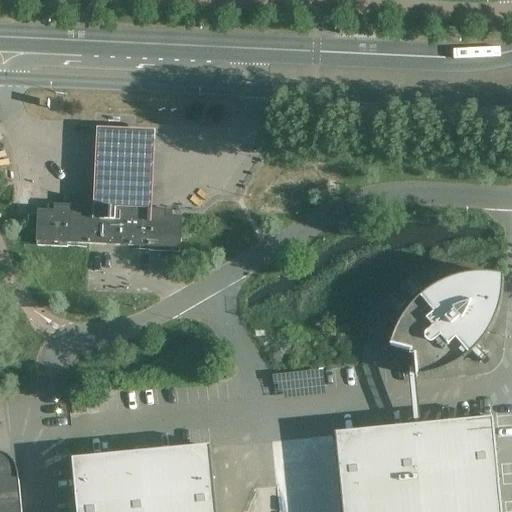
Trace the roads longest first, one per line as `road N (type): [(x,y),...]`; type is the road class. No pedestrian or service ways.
road 1 (unclassified): [(511,199),(408,194),(358,202),(138,326),(74,333),(49,377)]
road 2 (secondary): [(511,59),(458,66),(0,45)]
road 3 (secondary): [(0,79),(511,100)]
road 4 (unclassified): [(511,15),(219,0)]
